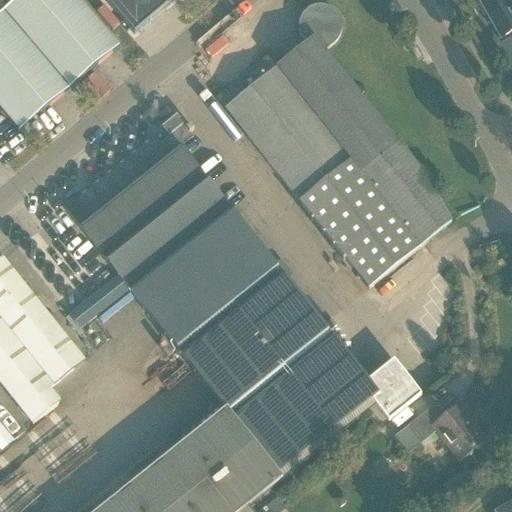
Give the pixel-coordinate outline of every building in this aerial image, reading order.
[(76,0),(17,0),(0,15),(0,110),(19,133),(118,49),(76,0)] [(102,0),(134,36),(175,0),(102,0)] [(511,11),(505,0),(477,0),(501,40),(511,33),(511,11)] [(338,17),(336,15),(335,14),(334,12),(331,10),(329,9),(327,8),(325,8),(323,7),(319,7),(318,7),(315,7),(312,8),(311,9),(308,10),(306,12),(303,14),(301,16),(301,18),(300,20),(299,21),(298,23),(298,25),(298,27),(298,30),(298,32),(299,35),(300,37),(300,39),(305,45),(275,70),(266,59),(216,100),(368,291),(451,225),(436,200),(439,196),(324,52),(334,44),(335,43),(337,41),(338,40),(340,37),(340,35),(341,32),(341,30),(341,27),(341,26),(341,25),(340,22),(339,19),(338,17)] [(176,117),(161,129),(167,137),(183,125),(176,117)] [(77,201),(65,211),(78,229),(128,292),(229,210),(180,148),(193,138),(189,134),(193,131),(189,126),(186,129),(183,125),(167,137),(157,145),(153,140),(77,201)] [(164,338),(165,337),(193,373),(192,373),(193,375),(194,374),(214,399),(214,400),(215,399),(230,418),(331,337),(316,319),(317,319),(316,317),(315,318),(295,293),(296,292),(295,291),(294,291),(266,256),(267,255),(266,254),(265,254),(245,229),(246,229),(245,227),(244,228),(229,210),(128,292),(143,309),(141,310),(143,311),(144,311),(164,336),(163,336),(164,338)] [(0,385),(32,426),(57,406),(46,393),(84,362),(3,259),(0,261),(0,385)] [(68,317),(80,332),(128,294),(116,279),(68,317)] [(109,330),(142,314),(136,302),(103,319),(109,330)] [(230,418),(215,399),(214,400),(166,438),(177,451),(100,511),(250,511),(247,508),(281,482),(282,483),(283,482),(282,481),(293,472),(294,472),(295,472),(294,471),(306,462),(307,462),(307,461),(318,452),(319,452),(320,452),(319,451),(331,442),(332,442),(332,441),(343,432),(344,432),(345,432),(344,431),(356,422),(357,422),(357,421),(368,412),(369,412),(369,411),(380,402),(391,415),(417,395),(394,365),(369,385),(367,383),(368,382),(367,380),(366,381),(346,356),(347,355),(346,354),(345,355),(331,337),(230,418)] [(171,356),(139,381),(147,391),(179,366),(171,356)] [(393,439),(408,456),(419,446),(435,434),(459,464),(486,443),(458,408),(439,423),(429,410),(393,439)] [(339,508),(344,505),(345,500),(341,495),(333,501),(339,508)] [(511,511),(511,503),(496,511),(511,511)]
